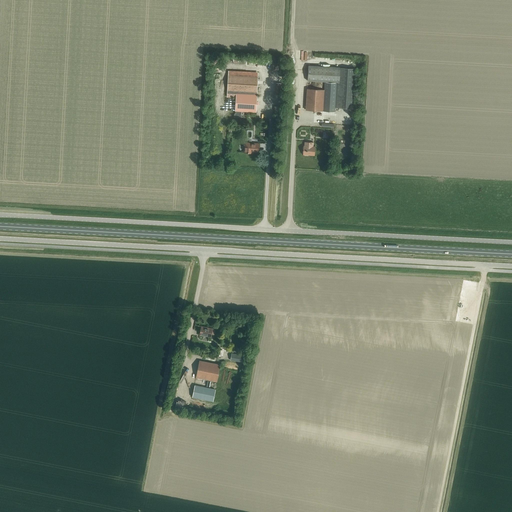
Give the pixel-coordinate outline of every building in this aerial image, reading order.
[(339,83),(340,67),(308,66),(307,81),(325,82),(336,82),(339,83)] [(339,83),(336,82),(335,107),(353,108),(356,68),(340,67),(339,83)] [(227,96),(236,97),(236,94),(257,95),(258,77),(228,75),(227,96)] [(323,110),(323,111),(335,111),(335,107),(336,82),(325,82),(324,90),(323,110)] [(323,111),(323,110),(324,90),(307,89),(306,110),(323,111)] [(242,111),(256,112),(257,95),(236,94),(236,97),(235,111),(236,111),(242,111)] [(258,143),(244,143),(244,142),(243,153),(253,153),(253,152),(258,152),(259,152),(259,143),(258,143)] [(314,155),(315,146),(313,146),(313,142),(305,142),(304,146),(304,145),(303,155),(314,155)] [(211,337),(213,328),(201,326),(199,335),(211,337)] [(243,355),(232,353),(230,360),(242,362),(243,355)] [(217,381),(220,365),(199,361),(196,377),(217,381)] [(213,401),(215,389),(195,385),(192,397),(213,401)]
